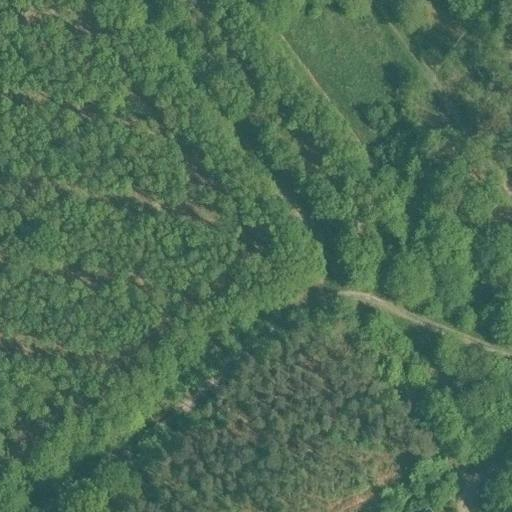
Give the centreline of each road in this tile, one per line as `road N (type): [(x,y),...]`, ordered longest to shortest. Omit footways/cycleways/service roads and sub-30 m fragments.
road 1 (track): [(50,511),(331,304),(406,319),(511,356)]
road 2 (track): [(511,184),(432,80)]
